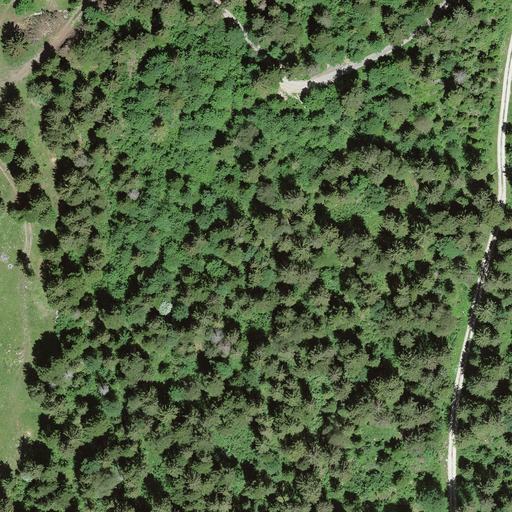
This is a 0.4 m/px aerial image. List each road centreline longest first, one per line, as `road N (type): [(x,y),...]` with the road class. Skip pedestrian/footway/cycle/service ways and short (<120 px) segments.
road 1 (track): [(511,58),(501,210),(456,396),(454,511)]
road 2 (unclassified): [(209,0),(298,87),(388,50),(449,0)]
